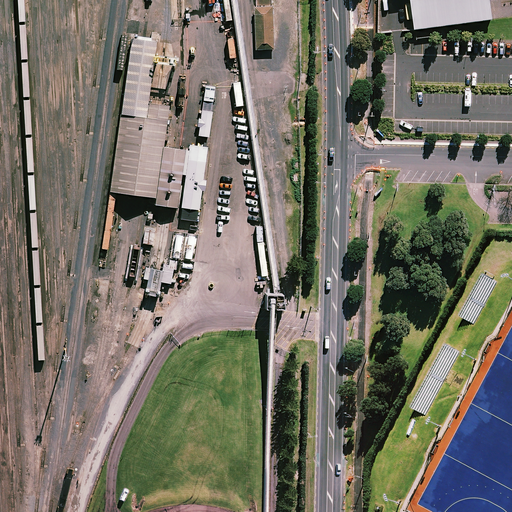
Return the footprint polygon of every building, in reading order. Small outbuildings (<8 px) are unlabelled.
[(275,48),(273,0),(255,0),(257,48),(275,48)] [(414,0),(418,26),(434,24),(496,16),(494,0),(414,0)] [(140,39),(135,38),(113,191),(125,193),(146,196),(159,198),(172,106),(159,104),(151,103),(160,41),(154,41),(154,38),(147,36),(141,36),(140,39)] [(218,87),(208,85),(206,101),(216,102),(218,87)] [(211,137),(215,111),(205,110),(204,119),(201,118),(200,127),(202,127),(201,136),(211,137)] [(211,147),(193,145),(184,208),(202,210),(205,190),(207,190),(209,180),(206,180),(211,147)] [(177,148),(167,146),(159,204),(168,206),(180,207),(189,149),(177,148)] [(152,245),(154,233),(144,232),(143,244),(152,245)] [(180,251),(182,235),(175,234),(174,250),(180,251)] [(195,236),(187,235),(184,259),(192,259),(195,236)] [(146,295),(158,297),(161,282),(171,284),(173,269),(175,270),(177,261),(165,259),(163,270),(146,267),(144,279),(149,279),(146,295)] [(281,294),(265,292),(264,309),(284,310),(281,294)]
